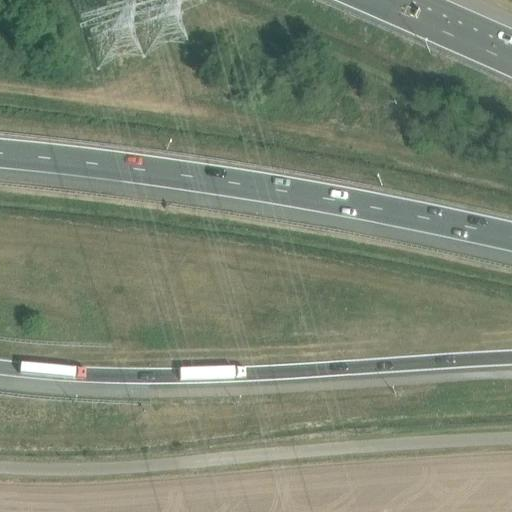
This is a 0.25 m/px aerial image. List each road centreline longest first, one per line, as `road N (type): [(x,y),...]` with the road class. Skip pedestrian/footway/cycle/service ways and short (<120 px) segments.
road 1 (motorway): [(0,155),(170,171),(511,239)]
road 2 (unclassified): [(0,466),(511,436)]
road 3 (motorway): [(0,368),(243,375),(511,359)]
road 4 (motorway): [(511,63),(369,0)]
